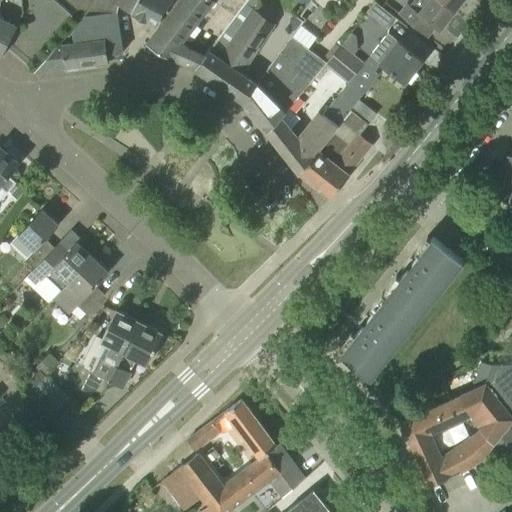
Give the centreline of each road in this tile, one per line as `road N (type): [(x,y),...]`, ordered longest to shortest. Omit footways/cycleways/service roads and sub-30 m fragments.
road 1 (residential): [(255,328),(2,102)]
road 2 (residential): [(275,183),(222,112),(181,86),(139,83),(2,102)]
road 3 (tertiary): [(64,511),(255,328)]
road 4 (residential): [(401,511),(255,328)]
road 5 (tertiary): [(392,182),(255,328)]
road 6 (tertiary): [(511,31),(392,182)]
road 7 (residential): [(430,205),(511,97)]
